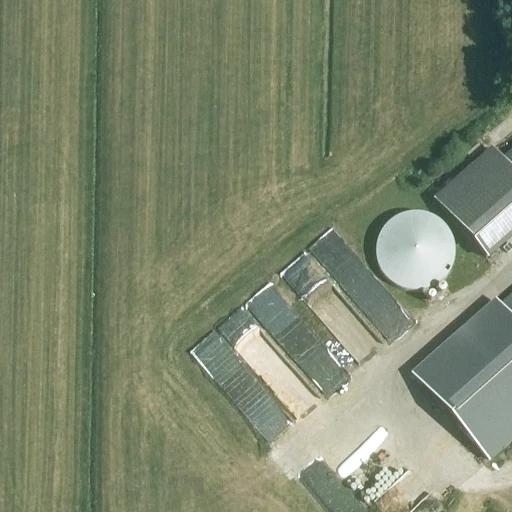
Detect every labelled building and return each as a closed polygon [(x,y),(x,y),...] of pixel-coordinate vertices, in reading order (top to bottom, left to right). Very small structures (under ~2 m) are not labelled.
[(511,238),(511,173),(501,162),(491,150),(432,203),(484,263),(511,238)] [(511,152),(501,162),(511,173),(511,152)] [(417,215),(414,215),(411,215),(409,216),(405,216),(402,217),(399,218),(397,219),(394,221),(392,222),(390,224),(388,225),(386,227),(384,229),(382,232),(381,234),(379,236),(378,239),(377,241),(376,244),(375,247),(375,249),(375,252),(375,255),(375,258),(375,260),(375,263),(376,266),(377,268),(378,271),(379,273),(381,276),(382,278),(385,281),(387,283),(389,285),(391,287),(393,288),(396,290),(398,291),(401,292),(403,293),(406,294),(409,294),(411,294),(414,294),(418,294),(422,294),(428,292),(432,290),(436,288),(440,285),(442,283),(444,281),(447,277),(448,275),(450,272),(451,268),(452,266),(453,263),(453,260),(454,258),(454,255),(454,252),(453,249),(453,247),(452,243),(451,241),(450,239),(449,236),(448,234),(445,230),(444,228),(442,226),(440,224),(437,223),(435,221),(433,220),(430,219),(428,218),(424,216),(420,216),(417,215)] [(271,281),(192,351),(213,374),(241,349),(280,394),(303,374),(267,334),(272,330),(286,346),(310,325),(271,281)] [(511,296),(500,308),(496,304),(413,378),(487,461),(511,438),(511,296)]
